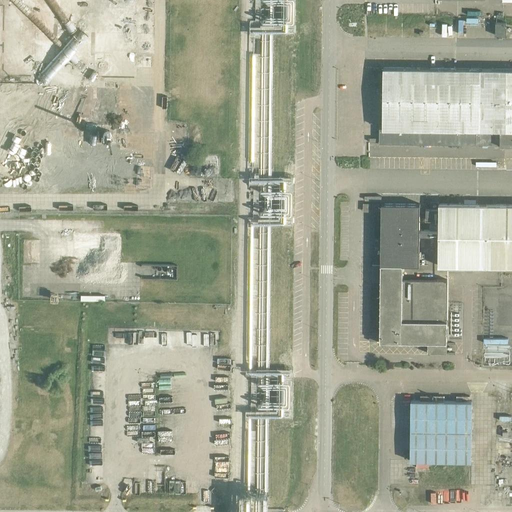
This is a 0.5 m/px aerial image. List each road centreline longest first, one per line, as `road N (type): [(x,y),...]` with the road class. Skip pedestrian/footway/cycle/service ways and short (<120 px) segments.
road 1 (unknown): [(253,0),(243,511)]
road 2 (unknown): [(0,201),(154,194),(163,0)]
road 3 (unknown): [(113,461),(112,379),(127,360),(175,357),(200,372),(206,460)]
road 4 (unknown): [(352,177),(353,373)]
road 5 (unknown): [(329,146),(511,147)]
road 6 (unknown): [(331,36),(511,38)]
road 7 (unknown): [(352,177),(511,178)]
road 8 (unknown): [(415,268),(465,275),(463,376)]
road 9 (unknown): [(0,300),(0,445)]
road 10 (unknown): [(385,373),(385,511)]
